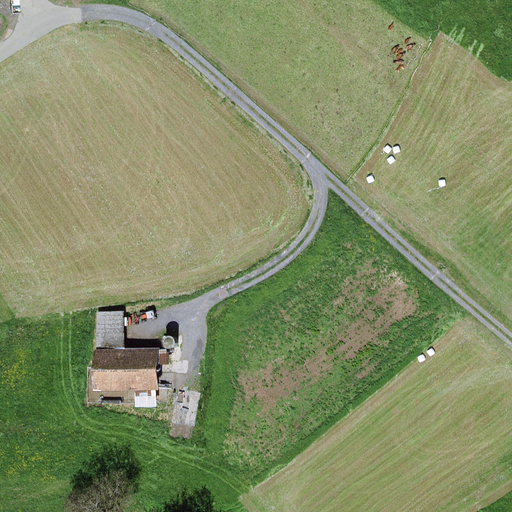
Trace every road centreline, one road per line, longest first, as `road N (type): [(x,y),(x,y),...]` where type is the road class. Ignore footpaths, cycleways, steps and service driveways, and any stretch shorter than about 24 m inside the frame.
road 1 (track): [(0,53),(79,14),(115,13),(153,26),(511,341)]
road 2 (track): [(320,172),(323,204),(309,232),(279,260),(232,289),(159,317)]
